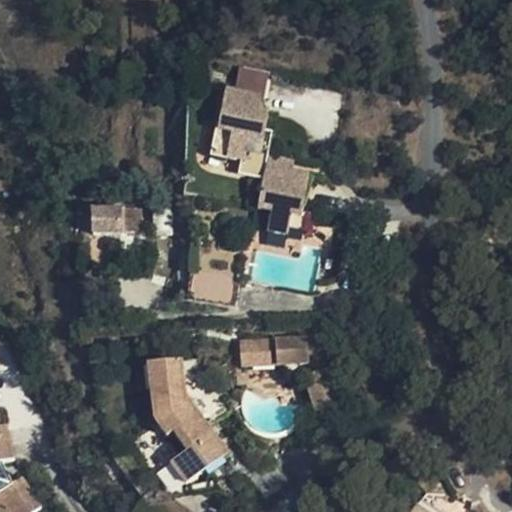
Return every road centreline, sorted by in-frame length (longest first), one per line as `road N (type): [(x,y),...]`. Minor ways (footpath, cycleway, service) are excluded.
road 1 (residential): [(432,0),(439,26),(438,261),(460,428),(492,502),(506,511)]
road 2 (unknown): [(460,428),(326,447),(310,461),(289,508),(273,511)]
road 3 (unknown): [(90,511),(7,382)]
